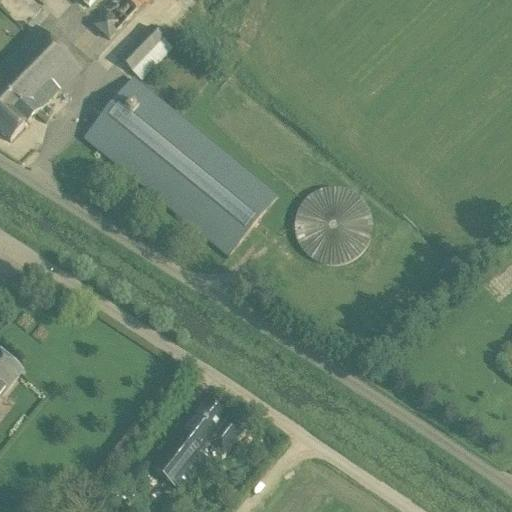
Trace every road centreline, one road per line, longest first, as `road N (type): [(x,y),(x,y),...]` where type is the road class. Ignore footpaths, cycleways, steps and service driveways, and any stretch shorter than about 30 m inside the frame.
road 1 (unclassified): [(511,487),(0,159)]
road 2 (unclassified): [(419,511),(0,232)]
